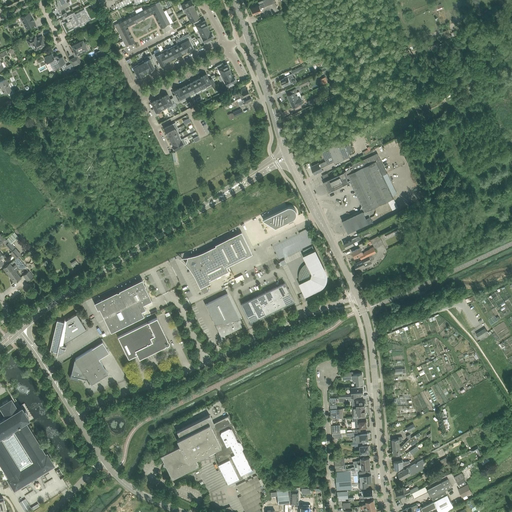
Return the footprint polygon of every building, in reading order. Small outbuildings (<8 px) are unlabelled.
[(56,0),(57,0),(57,1),(58,5),(57,6),(60,10),(72,4),(69,0),(68,1),(66,0),(56,0)] [(180,5),(183,10),(193,5),(190,0),(189,0),(185,2),(184,0),(182,0),(177,3),(179,6),(180,5)] [(260,8),(275,2),(273,0),(262,0),(257,2),(258,4),(255,5),(256,6),(251,8),(253,14),(260,11),(261,11),(260,8)] [(152,14),(154,13),(155,16),(164,11),(159,2),(150,6),(149,7),(137,13),(140,20),(152,14)] [(193,5),(183,10),(183,11),(184,10),(187,15),(196,11),(193,5)] [(83,21),(82,18),(87,15),(84,9),(75,14),(74,12),(66,16),(68,21),(66,22),(67,24),(67,26),(68,27),(69,28),(74,26),(74,28),(79,25),(78,24),(83,21)] [(196,11),(187,15),(188,15),(191,20),(199,16),(197,13),(198,13),(197,10),(196,11)] [(164,11),(155,16),(158,22),(167,17),(164,11)] [(36,23),(32,16),(30,12),(27,13),(26,12),(23,14),(23,15),(20,17),(26,28),(36,23)] [(129,29),(127,27),(129,26),(140,20),(137,13),(125,19),(124,20),(115,25),(120,34),(129,29)] [(167,17),(158,22),(161,28),(170,23),(167,17)] [(197,31),(208,26),(205,20),(202,22),(200,19),(193,23),(195,26),(196,25),(199,30),(197,31)] [(208,26),(197,31),(200,37),(210,31),(207,26),(208,26)] [(129,29),(120,34),(123,40),(132,35),(129,29)] [(210,31),(200,37),(201,36),(205,44),(212,41),(210,38),(213,37),(213,36),(214,36),(212,33),(210,31)] [(35,50),(39,48),(40,48),(41,48),(42,47),(43,46),(45,45),(43,40),(44,40),(42,36),(36,39),(35,36),(36,36),(35,35),(27,39),(30,45),(32,44),(35,50)] [(132,35),(123,40),(126,46),(135,41),(132,35)] [(187,38),(182,40),(188,51),(193,48),(192,45),(194,44),(193,40),(190,35),(187,36),(187,38)] [(75,57),(70,60),(71,63),(73,67),(81,63),(78,55),(77,56),(77,55),(88,49),(85,44),(83,40),(78,42),(76,42),(76,43),(74,44),(72,45),(73,48),(75,51),(73,52),(74,56),(75,56),(75,57)] [(188,51),(182,40),(177,43),(182,53),(187,50),(187,51),(188,51)] [(182,53),(177,43),(177,44),(172,47),(177,56),(182,53)] [(166,49),(171,58),(177,56),(172,47),(167,49),(166,49)] [(171,58),(166,49),(161,51),(166,62),(166,61),(171,58)] [(160,50),(152,54),(155,59),(157,58),(161,65),(166,62),(161,51),(160,50)] [(52,53),(44,57),(47,62),(50,61),(54,70),(57,68),(56,66),(60,64),(65,74),(67,73),(64,67),(67,65),(65,63),(66,62),(62,56),(59,58),(59,57),(58,56),(57,55),(56,55),(55,55),(54,56),(52,53)] [(305,54),(299,58),(301,63),(308,60),(305,54)] [(144,60),(143,60),(149,71),(154,68),(153,65),(155,63),(152,58),(151,55),(148,56),(150,59),(144,62),(144,60)] [(149,71),(143,60),(138,63),(143,74),(144,73),(143,73),(148,70),(149,71)] [(73,67),(71,63),(67,65),(64,67),(67,73),(75,69),(73,67)] [(143,74),(138,63),(138,64),(133,67),(138,76),(143,74)] [(220,75),(230,69),(227,64),(224,66),(223,63),(216,66),(218,69),(219,69),(222,74),(220,75)] [(230,70),(230,69),(220,75),(223,80),(233,75),(232,75),(230,70)] [(285,78),(281,79),(282,82),(283,85),(284,85),(285,85),(285,86),(286,86),(291,83),(293,82),(291,78),(294,76),(292,73),(292,74),(289,75),(288,75),(285,77),(285,78)] [(201,77),(206,86),(206,85),(211,83),(213,87),(216,85),(212,78),(209,80),(206,74),(201,77)] [(233,75),(223,80),(227,88),(234,85),(233,82),(236,80),(235,76),(234,77),(233,75)] [(206,86),(201,77),(196,80),(201,89),(206,86)] [(0,90),(2,89),(4,93),(11,90),(6,79),(0,81),(0,84),(0,85),(0,84),(0,90)] [(195,91),(195,92),(201,89),(196,80),(191,83),(195,91)] [(195,92),(191,83),(185,86),(190,95),(195,92)] [(180,88),(185,97),(190,95),(185,86),(180,88)] [(246,87),(241,89),(242,91),(235,95),(236,97),(240,96),(241,98),(250,94),(247,89),(246,87)] [(185,97),(180,88),(174,91),(176,94),(173,95),(176,102),(185,97)] [(300,96),(301,96),(302,96),(300,91),(298,92),(296,88),(290,91),(291,93),(288,95),(291,101),(299,97),(300,96)] [(168,94),(162,97),(168,107),(172,104),(174,107),(177,106),(174,99),(173,97),(170,99),(168,94)] [(252,98),(250,94),(241,98),(242,100),(238,102),(239,105),(247,101),(252,98)] [(303,102),(301,96),(300,96),(299,97),(291,101),(293,107),(303,102)] [(157,100),(162,110),(163,110),(162,110),(168,107),(162,97),(162,98),(157,100)] [(162,110),(157,100),(151,103),(154,108),(152,109),(155,116),(158,115),(157,113),(162,110)] [(207,112),(219,106),(217,102),(205,107),(207,112)] [(232,113),(228,114),(230,120),(234,118),(233,116),(235,115),(235,116),(243,112),(241,108),(233,112),(233,113),(232,113)] [(164,128),(167,133),(178,128),(175,122),(164,128)] [(178,128),(167,133),(170,139),(180,134),(177,129),(178,128)] [(180,134),(170,139),(173,143),(173,144),(184,138),(183,138),(182,139),(179,134),(180,134)] [(184,138),(173,144),(176,149),(186,144),(184,138)] [(329,148),(323,151),(326,159),(332,156),(334,161),(335,163),(344,160),(344,159),(350,157),(344,141),(333,146),(329,148)] [(393,196),(397,194),(378,153),(351,166),(350,165),(347,166),(347,167),(345,168),(347,171),(330,178),(328,173),(323,176),(325,181),(324,181),(327,187),(328,188),(328,189),(329,191),(330,191),(331,190),(332,189),(333,189),(343,185),(343,186),(345,185),(345,184),(350,182),(349,180),(351,179),(364,206),(363,207),(362,210),(362,211),(364,210),(367,216),(371,214),(373,210),(372,208),(388,201),(394,198),(393,196)] [(319,163),(312,166),(316,174),(323,170),(322,168),(328,164),(326,161),(320,164),(319,163)] [(398,207),(394,198),(388,201),(393,210),(398,207)] [(288,207),(263,219),(276,228),(288,222),(289,223),(294,221),(293,219),(294,219),(295,218),(296,217),(297,216),(297,215),(297,213),(297,212),(297,211),(296,210),(295,209),(294,208),(293,207),(292,207),(291,207),(290,207),(289,207),(288,207)] [(374,220),(371,214),(367,216),(364,210),(362,211),(361,212),(343,220),(348,232),(374,220)] [(385,235),(386,237),(399,230),(398,228),(385,235)] [(203,252),(202,252),(201,252),(198,253),(197,254),(195,254),(192,255),(190,256),(189,256),(190,258),(188,263),(186,264),(188,266),(189,267),(190,268),(191,271),(192,272),(193,273),(194,274),(194,276),(200,287),(212,281),(211,279),(229,270),(226,266),(252,253),(241,231),(215,244),(216,245),(203,252)] [(346,245),(345,246),(346,247),(347,248),(355,244),(354,242),(361,238),(360,235),(344,242),(346,245)] [(375,237),(371,239),(375,248),(380,246),(375,237)] [(10,241),(6,244),(12,251),(15,248),(12,244),(10,241)] [(371,249),(365,252),(368,256),(377,252),(374,246),(370,248),(371,249)] [(356,257),(363,253),(360,247),(353,251),(354,254),(353,254),(355,257),(356,257)] [(304,295),(318,288),(320,287),(322,285),(324,283),(325,284),(327,277),(326,277),(326,274),(325,271),(324,269),(315,249),(314,249),(314,250),(304,255),(308,263),(308,264),(306,265),(304,267),(302,269),(301,272),(300,274),(300,277),(301,280),(301,282),(302,283),(299,284),(305,294),(304,295)] [(355,264),(357,269),(365,266),(364,263),(374,259),(372,254),(362,259),(363,260),(355,264)] [(10,263),(4,268),(15,282),(16,283),(18,281),(18,280),(21,278),(16,271),(20,268),(19,267),(24,263),(18,257),(14,260),(16,264),(13,267),(10,263)] [(29,271),(23,275),(27,280),(33,276),(29,271)] [(142,280),(138,282),(138,281),(103,298),(103,299),(103,298),(103,299),(100,300),(97,301),(98,302),(96,303),(98,308),(98,309),(100,308),(111,331),(144,315),(142,311),(146,309),(144,304),(152,300),(145,286),(146,285),(145,285),(142,280)] [(259,317),(263,315),(263,316),(266,315),(265,314),(269,312),(269,313),(272,311),(276,309),(281,307),(281,306),(285,304),(285,305),(288,304),(288,303),(294,300),(289,291),(290,291),(289,288),(288,289),(285,282),(242,304),(245,310),(244,310),(245,313),(246,312),(250,322),(256,319),(259,318),(259,317)] [(206,304),(216,325),(219,331),(219,334),(220,334),(221,336),(222,336),(228,333),(242,326),(238,319),(240,318),(228,293),(206,304)] [(65,318),(64,322),(57,320),(50,350),(57,351),(56,355),(57,355),(57,354),(64,350),(64,348),(65,348),(66,345),(65,345),(66,342),(86,329),(79,317),(77,313),(66,320),(66,319),(65,318)] [(157,317),(118,336),(129,358),(137,354),(140,358),(166,346),(166,345),(167,345),(168,345),(169,344),(169,343),(170,342),(169,341),(169,340),(168,340),(168,339),(157,317)] [(483,329),(476,334),(479,339),(486,334),(483,329)] [(103,341),(93,347),(74,358),(70,378),(79,380),(78,378),(78,376),(87,378),(86,377),(87,377),(91,384),(108,373),(99,358),(109,352),(103,341)] [(126,377),(123,371),(119,372),(120,373),(116,375),(119,380),(126,377)] [(353,378),(354,381),(356,381),(357,384),(363,384),(362,373),(353,374),(353,372),(343,373),(343,379),(353,378)] [(363,386),(351,387),(352,394),(352,397),(354,397),(362,396),(361,393),(363,393),(364,393),(364,391),(363,386)] [(22,407),(20,409),(18,410),(11,399),(8,401),(7,400),(3,403),(3,404),(0,406),(7,417),(3,419),(0,421),(0,462),(9,477),(8,478),(9,481),(10,481),(11,482),(10,483),(11,483),(12,484),(11,484),(11,485),(12,484),(13,486),(12,486),(13,486),(15,489),(54,465),(52,462),(53,461),(52,461),(51,460),(52,460),(51,459),(51,460),(50,458),(49,457),(49,456),(47,453),(46,454),(25,421),(29,419),(27,415),(29,414),(26,410),(24,411),(22,407)] [(365,407),(365,406),(353,407),(352,407),(353,417),(359,417),(366,416),(367,415),(366,414),(366,413),(365,410),(366,409),(366,408),(365,407)] [(337,409),(331,409),(331,413),(331,414),(331,418),(340,418),(340,408),(337,409)] [(243,446),(232,422),(228,415),(214,423),(210,414),(177,431),(180,437),(177,439),(180,445),(161,455),(164,461),(163,463),(163,464),(164,464),(166,465),(172,478),(198,465),(195,458),(214,449),(216,454),(215,455),(220,463),(218,464),(228,483),(239,478),(239,479),(243,478),(241,474),(252,468),(242,449),(243,446)] [(359,421),(359,417),(353,417),(353,422),(352,422),(352,428),(360,427),(360,428),(367,427),(366,420),(359,421)] [(414,423),(406,427),(409,432),(416,428),(414,423)] [(340,424),(332,425),(333,433),(341,432),(346,432),(346,429),(341,429),(340,424)] [(466,439),(469,447),(475,445),(477,448),(472,450),(472,452),(478,450),(480,455),(482,454),(481,450),(487,447),(486,443),(482,445),(477,431),(468,434),(470,437),(466,439)] [(400,446),(393,447),(394,454),(401,454),(401,453),(402,452),(402,451),(405,451),(405,450),(411,443),(412,445),(419,441),(417,438),(415,435),(411,437),(408,439),(403,446),(400,446)] [(446,447),(443,448),(445,451),(464,443),(461,436),(444,443),(446,447)] [(395,439),(393,439),(393,447),(400,446),(400,441),(402,441),(402,437),(398,437),(398,439),(395,439)] [(369,452),(369,449),(370,449),(369,446),(368,445),(360,446),(361,450),(355,450),(355,454),(369,452)] [(412,454),(419,449),(417,445),(410,450),(412,454)] [(488,456),(480,459),(484,466),(491,462),(488,456)] [(400,468),(410,462),(409,460),(405,461),(404,462),(403,459),(401,460),(394,461),(395,465),(394,466),(394,469),(396,469),(396,470),(400,468)] [(405,470),(399,473),(401,478),(408,475),(410,473),(411,475),(415,473),(415,472),(413,469),(423,464),(425,462),(424,460),(416,464),(408,468),(405,470)] [(371,467),(371,465),(370,465),(370,462),(355,464),(355,470),(356,470),(356,471),(359,470),(359,469),(371,468),(371,467)] [(352,488),(351,470),(345,471),(336,471),(337,489),(352,488)] [(360,490),(361,490),(366,490),(366,487),(368,486),(368,482),(372,481),(371,475),(368,475),(368,471),(359,472),(360,476),(361,482),(360,482),(360,483),(359,483),(360,490)] [(462,472),(454,477),(459,486),(466,482),(464,479),(465,478),(462,472)] [(238,497),(245,511),(261,511),(260,508),(262,507),(260,503),(262,502),(260,497),(262,496),(260,492),(262,491),(260,486),(266,483),(263,478),(259,479),(257,475),(237,485),(242,495),(238,497)] [(440,511),(444,511),(454,507),(446,490),(453,487),(448,478),(427,490),(432,498),(433,497),(435,501),(422,507),(424,511),(437,505),(440,511)] [(468,483),(458,488),(463,497),(472,492),(468,483)] [(419,489),(417,485),(410,489),(409,486),(407,488),(396,490),(398,497),(406,495),(410,493),(410,494),(412,493),(419,489)] [(419,489),(412,493),(415,498),(422,494),(419,489)] [(288,490),(277,491),(278,496),(278,504),(289,503),(288,490)] [(364,495),(360,495),(360,498),(366,497),(368,497),(373,496),(373,490),(366,490),(364,491),(364,495)] [(367,507),(375,505),(374,499),(366,501),(367,503),(360,505),(361,509),(364,508),(367,507)] [(33,503),(24,507),(26,511),(35,509),(33,503)] [(300,507),(300,511),(310,511),(310,507),(310,503),(301,503),(301,507),(300,507)]
